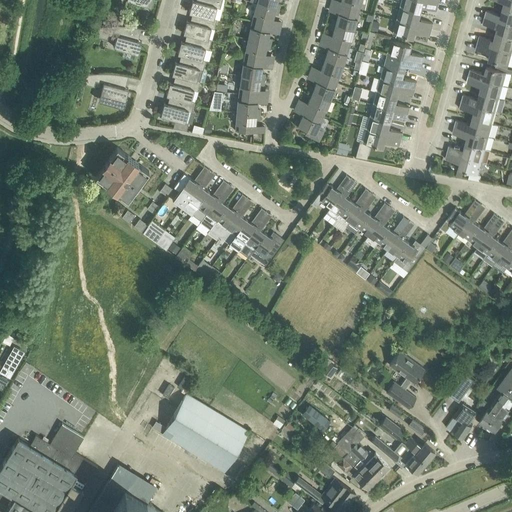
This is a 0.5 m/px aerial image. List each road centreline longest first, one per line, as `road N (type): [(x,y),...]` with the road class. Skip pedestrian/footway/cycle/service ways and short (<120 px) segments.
road 1 (residential): [(270,149),(215,141),(206,156),(289,214),(335,158)]
road 2 (residential): [(422,151),(471,0)]
road 3 (residential): [(457,0),(422,151)]
road 4 (residential): [(369,511),(429,477),(511,455)]
road 5 (residential): [(463,183),(439,220),(424,224),(365,179),(364,163)]
road 6 (residential): [(170,0),(128,127)]
road 7 (residential): [(128,127),(48,133),(0,112)]
road 8 (residential): [(275,119),(303,66),(322,0)]
road 9 (residential): [(295,0),(275,119)]
